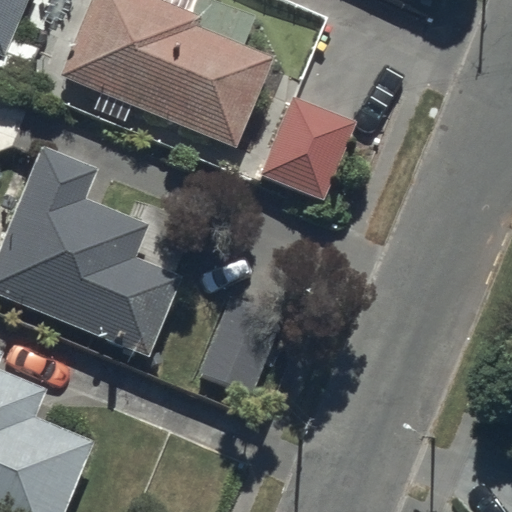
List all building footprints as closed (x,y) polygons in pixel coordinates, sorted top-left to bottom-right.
[(0,0),(0,49),(21,0),(0,0)] [(152,0),(94,0),(65,71),(234,142),(268,58),(192,27),(196,18),(152,0)] [(352,119),(288,95),(258,175),(321,199),(352,119)] [(38,146),(0,240),(0,292),(145,357),(178,277),(133,257),(143,221),(85,196),(95,168),(38,146)] [(277,315),(225,294),(195,370),(247,391),(277,315)] [(0,364),(4,354),(0,352),(0,511),(62,511),(93,438),(32,413),(38,392),(0,371),(0,364)]
